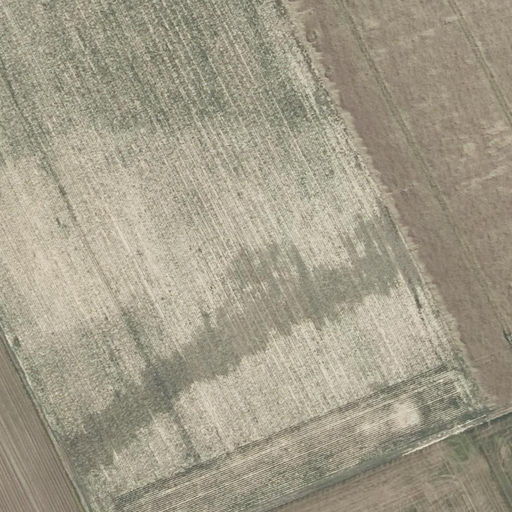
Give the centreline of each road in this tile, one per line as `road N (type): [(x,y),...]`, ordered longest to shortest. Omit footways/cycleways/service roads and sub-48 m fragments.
road 1 (track): [(511,406),(251,511)]
road 2 (track): [(83,511),(0,341)]
